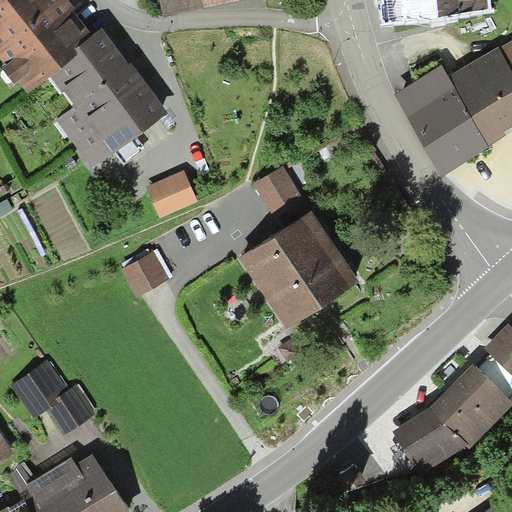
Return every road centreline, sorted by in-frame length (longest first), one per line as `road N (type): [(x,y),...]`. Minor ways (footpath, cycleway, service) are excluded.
road 1 (secondary): [(500,278),(331,432),(221,511)]
road 2 (residential): [(350,23),(415,175),(500,278)]
road 3 (residential): [(100,0),(139,25),(350,23)]
